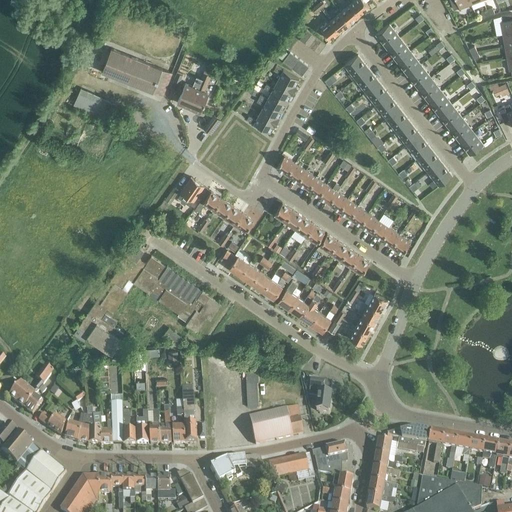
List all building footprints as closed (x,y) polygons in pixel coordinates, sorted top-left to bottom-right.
[(353,0),(350,3),(359,14),(369,6),(363,0),(353,0)] [(449,0),(453,9),(459,7),(459,8),(471,4),(469,0),(449,0)] [(469,0),(471,4),(473,8),(484,4),(482,0),(469,0)] [(359,14),(350,3),(340,11),(349,22),(359,14)] [(349,22),(340,11),(330,20),(339,30),(349,22)] [(501,21),(500,21),(502,31),(502,34),(511,31),(511,12),(500,15),(501,21)] [(419,14),(415,18),(418,22),(423,19),(419,14)] [(339,30),(330,20),(321,28),(330,39),(339,30)] [(382,29),(376,34),(386,47),(393,42),(399,37),(389,24),(382,29)] [(430,27),(425,31),(429,35),(433,32),(430,27)] [(304,42),(311,32),(306,29),(304,30),(299,38),(304,42)] [(511,31),(502,34),(504,46),(511,44),(511,31)] [(315,36),(311,32),(304,42),(308,45),(315,36)] [(320,39),(315,36),(308,45),(313,49),(320,39)] [(393,42),(386,47),(396,61),(403,55),(410,50),(399,37),(393,42)] [(325,43),(320,39),(313,49),(318,53),(325,43)] [(440,41),(435,45),(439,49),(443,45),(440,41)] [(471,54),(477,51),(474,46),(468,48),(471,54)] [(111,48),(102,71),(162,96),(172,72),(111,48)] [(403,55),(396,61),(401,66),(407,74),(414,69),(420,64),(414,56),(410,50),(403,55)] [(286,64),(294,54),(289,51),(282,60),(286,64)] [(477,51),(471,54),(474,59),(479,56),(477,51)] [(294,54),(286,64),(291,68),(298,58),(294,54)] [(351,60),(344,65),(355,78),(368,68),(358,54),(351,60)] [(451,54),(446,57),(450,62),(454,59),(451,54)] [(298,58),(291,68),(296,71),(303,61),(298,58)] [(268,59),(265,64),(272,67),(274,62),(268,59)] [(303,61),(296,71),(301,75),(308,65),(303,61)] [(191,77),(193,63),(187,62),(184,75),(191,77)] [(414,69),(407,74),(411,79),(417,87),(424,82),(431,77),(424,69),(420,64),(414,69)] [(277,80),(294,89),(296,85),(295,85),(299,78),(276,65),(274,69),(281,73),(277,80)] [(461,67),(456,71),(460,76),(464,72),(461,67)] [(185,83),(177,101),(200,111),(208,93),(204,91),(212,71),(205,68),(200,78),(196,76),(192,86),(185,83)] [(368,68),(355,78),(365,91),(378,81),(368,68)] [(170,88),(176,90),(182,76),(176,73),(170,88)] [(328,77),(324,80),(327,83),(328,85),(332,82),(328,77)] [(424,82),(417,87),(423,94),(428,101),(434,96),(441,90),(436,84),(431,77),(424,82)] [(266,83),(264,87),(271,91),(271,90),(287,99),(290,93),(291,94),(294,89),(277,80),(273,87),(266,83)] [(378,81),(365,91),(376,105),(389,95),(378,81)] [(496,83),(488,86),(490,90),(492,89),(495,96),(501,93),(502,96),(509,93),(505,83),(498,86),(496,82),(496,83)] [(103,108),(107,100),(107,99),(81,88),(73,104),(100,116),(103,108)] [(271,90),(271,91),(267,97),(260,93),(258,97),(281,110),(282,111),(288,99),(287,99),(271,90)] [(339,90),(335,94),(339,99),(343,95),(339,90)] [(434,96),(428,101),(434,109),(438,114),(445,109),(451,104),(448,99),(441,90),(434,96)] [(389,95),(376,105),(386,118),(399,108),(389,95)] [(481,95),(476,98),(480,103),(484,99),(481,95)] [(281,110),(258,97),(256,100),(263,104),(259,111),(276,121),(279,117),(277,116),(281,110)] [(116,105),(107,100),(103,108),(113,112),(116,105)] [(350,103),(345,107),(349,112),(349,111),(353,108),(350,103)] [(511,109),(511,110),(509,103),(498,108),(504,121),(510,119),(511,123),(511,109)] [(445,109),(438,114),(446,124),(449,127),(455,122),(462,117),(459,114),(451,104),(445,109)] [(399,108),(386,118),(397,132),(410,121),(399,108)] [(276,121),(259,111),(255,118),(248,114),(246,118),(253,122),(269,131),(273,124),(274,125),(276,121)] [(204,128),(210,133),(220,120),(214,115),(204,128)] [(361,117),(356,120),(359,124),(360,125),(364,121),(361,117)] [(455,122),(449,127),(458,139),(459,141),(466,136),(472,131),(471,129),(462,117),(455,122)] [(410,121),(397,132),(407,145),(420,135),(410,121)] [(304,140),(308,135),(298,128),(295,133),(304,140)] [(372,130),(367,134),(369,136),(371,139),(375,135),(372,130)] [(466,136),(459,141),(470,154),(477,149),(483,144),(472,131),(466,136)] [(420,135),(407,145),(417,158),(431,148),(420,135)] [(382,143),(377,147),(381,151),(386,148),(382,143)] [(428,172),(441,161),(431,148),(417,158),(428,172)] [(287,174),(295,162),(284,154),(276,166),(287,174)] [(393,156),(388,160),(392,165),(396,161),(393,156)] [(441,161),(428,172),(438,185),(439,185),(445,180),(451,175),(441,161)] [(295,162),(287,174),(297,181),(305,169),(295,162)] [(316,176),(305,169),(297,181),(307,188),(316,176)] [(403,169),(398,173),(400,175),(402,178),(407,174),(403,169)] [(190,176),(180,191),(181,192),(177,197),(180,200),(179,201),(183,204),(184,202),(188,205),(191,199),(192,200),(203,185),(190,176)] [(326,184),(316,176),(307,188),(318,195),(326,184)] [(417,180),(410,186),(413,190),(421,184),(417,180)] [(332,187),(326,184),(318,195),(328,202),(337,191),(340,185),(335,182),(332,187)] [(174,187),(164,199),(170,204),(179,191),(174,187)] [(213,209),(221,198),(210,190),(202,202),(213,209)] [(337,191),(328,202),(339,210),(347,198),(337,191)] [(231,205),(221,198),(213,209),(223,216),(231,205)] [(358,205),(347,198),(339,210),(349,217),(358,205)] [(284,221),(293,209),(282,202),(273,213),(284,221)] [(241,212),(231,205),(223,216),(233,223),(241,212)] [(358,205),(349,217),(360,224),(368,212),(358,205)] [(303,216),(293,209),(284,221),(295,228),(303,216)] [(241,212),(233,223),(244,231),(252,219),(241,212)] [(368,212),(360,224),(370,231),(378,219),(368,212)] [(378,219),(370,231),(380,238),(388,226),(392,219),(383,213),(378,219)] [(303,216),(295,228),(305,235),(313,223),(303,216)] [(313,223),(305,235),(315,243),(324,231),(313,223)] [(399,233),(388,226),(380,238),(391,245),(399,233)] [(329,252),(337,240),(327,233),(318,244),(329,252)] [(399,233),(391,245),(401,252),(409,241),(399,233)] [(348,247),(337,240),(329,252),(340,259),(348,247)] [(231,241),(227,247),(234,251),(237,246),(231,241)] [(110,316),(112,312),(127,291),(122,288),(128,278),(148,292),(147,294),(157,301),(158,298),(178,312),(177,314),(178,314),(180,310),(190,316),(185,324),(196,332),(206,316),(210,319),(221,303),(151,255),(146,262),(139,258),(144,250),(132,242),(119,261),(122,262),(73,333),(84,341),(86,337),(112,355),(122,340),(119,338),(123,332),(113,325),(116,320),(110,316)] [(279,252),(284,256),(289,249),(284,246),(279,252)] [(358,254),(348,247),(340,259),(350,266),(358,254)] [(241,275),(249,262),(241,257),(244,253),(237,249),(234,254),(227,249),(220,258),(230,265),(229,267),(241,275)] [(358,254),(350,266),(361,274),(369,262),(358,254)] [(263,265),(267,259),(262,256),(259,262),(263,265)] [(272,263),(267,259),(263,265),(268,268),(272,263)] [(249,262),(241,275),(252,282),(260,270),(249,262)] [(290,265),(286,270),(292,274),(296,269),(290,265)] [(296,269),(293,275),(300,280),(304,274),(296,269)] [(260,270),(252,282),(263,290),(271,277),(260,270)] [(277,281),(271,277),(263,290),(273,297),(289,274),(284,271),(277,281)] [(286,288),(278,300),(289,308),(298,296),(292,292),(298,283),(292,279),(286,288)] [(315,283),(312,288),(317,291),(320,286),(315,283)] [(312,298),(315,293),(311,289),(307,295),(312,298)] [(326,289),(323,294),(328,297),(331,293),(326,289)] [(364,302),(380,310),(386,299),(374,292),(370,298),(367,297),(364,302)] [(312,298),(300,316),(311,323),(319,311),(313,307),(321,296),(315,293),(312,298)] [(304,300),(298,296),(289,308),(300,316),(312,298),(307,295),(304,300)] [(365,307),(361,315),(374,322),(380,310),(364,302),(362,306),(365,307)] [(334,313),(337,308),(333,304),(329,310),(334,313)] [(319,311),(311,323),(321,331),(330,318),(334,313),(329,310),(325,315),(319,311)] [(361,315),(355,326),(367,333),(374,322),(361,315)] [(333,321),(328,330),(334,334),(339,325),(333,321)] [(367,333),(355,326),(349,337),(361,344),(367,333)] [(177,346),(184,337),(169,327),(162,336),(177,346)] [(177,351),(167,352),(168,362),(178,361),(177,351)] [(144,361),(136,361),(136,379),(144,379),(144,361)] [(215,363),(214,373),(225,375),(226,364),(215,363)] [(257,380),(258,380),(258,364),(245,364),(246,376),(247,407),(258,406),(257,380)] [(40,381),(34,388),(39,391),(42,386),(53,372),(45,365),(35,378),(40,381)] [(311,380),(309,392),(313,392),(313,398),(317,398),(316,409),(327,411),(330,394),(327,394),(328,387),(323,385),(324,381),(311,380)] [(144,381),(136,381),(136,389),(145,389),(144,381)] [(25,409),(35,396),(36,394),(20,382),(9,397),(25,409)] [(54,386),(49,394),(54,397),(59,389),(54,386)] [(78,402),(85,397),(82,393),(75,398),(78,402)] [(185,437),(185,444),(197,444),(196,424),(190,424),(190,418),(194,417),(193,395),(182,395),(183,409),(184,418),(183,418),(185,437)] [(43,402),(35,396),(25,409),(32,415),(43,402)] [(122,396),(110,396),(111,411),(112,444),(124,444),(123,411),(122,411),(122,396)] [(166,428),(159,428),(160,445),(171,444),(168,406),(164,406),(165,425),(166,425),(166,428)] [(286,409),(251,417),(252,428),(254,438),(255,445),(303,434),(301,425),(297,407),(286,409)] [(101,430),(101,429),(100,415),(93,415),(92,408),(87,408),(87,416),(88,424),(88,429),(89,440),(89,444),(101,444),(101,430)] [(184,418),(183,409),(177,409),(178,428),(172,428),(173,445),(185,444),(185,437),(183,418),(184,418)] [(107,430),(101,430),(101,444),(112,444),(111,411),(106,411),(107,430)] [(129,411),(123,411),(124,444),(137,444),(136,430),(129,430),(129,411)] [(142,412),(143,419),(135,420),(136,428),(136,430),(137,444),(148,444),(147,427),(145,427),(145,425),(148,425),(147,412),(142,412)] [(158,412),(147,412),(148,424),(149,424),(150,445),(160,445),(159,428),(158,412)] [(61,436),(67,422),(56,415),(52,420),(44,414),(39,420),(48,427),(61,436)] [(77,442),(81,428),(82,427),(83,422),(84,416),(83,416),(81,415),(78,426),(69,424),(66,433),(65,432),(64,437),(77,442)] [(89,440),(88,429),(88,424),(87,416),(84,416),(83,422),(82,427),(81,428),(77,442),(89,444),(89,440)] [(7,424),(0,432),(0,442),(3,445),(1,447),(3,449),(5,447),(17,432),(7,424)] [(397,444),(424,449),(428,430),(421,429),(416,429),(410,430),(400,432),(400,433),(398,433),(398,431),(387,434),(387,436),(392,437),(398,439),(397,444)] [(439,464),(442,447),(445,434),(431,431),(428,444),(436,446),(433,463),(439,464)] [(3,449),(1,451),(17,464),(33,445),(17,432),(5,447),(3,449)] [(445,434),(442,447),(451,448),(449,460),(454,461),(456,449),(458,436),(445,434)] [(378,441),(376,455),(389,457),(395,458),(396,450),(423,454),(424,449),(397,444),(391,443),(392,437),(387,436),(383,436),(382,442),(378,441)] [(458,436),(456,449),(463,451),(462,457),(463,457),(462,463),(465,463),(465,465),(467,466),(470,452),(472,439),(458,436)] [(485,441),(472,439),(470,452),(483,454),(485,441)] [(483,454),(482,460),(490,462),(488,469),(494,470),(496,459),(497,457),(499,443),(485,441),(483,454)] [(506,476),(507,473),(511,446),(499,443),(497,457),(496,459),(502,460),(500,475),(506,476)] [(317,472),(335,475),(342,476),(342,463),(345,463),(345,455),(347,454),(344,444),(325,449),(311,452),(312,457),(314,457),(317,472)] [(33,445),(17,464),(26,472),(41,452),(33,445)] [(41,452),(26,472),(53,492),(66,472),(41,452)] [(272,477),(295,472),(297,481),(313,478),(308,455),(303,456),(303,455),(269,462),(272,477)] [(389,457),(376,455),(373,468),(386,471),(389,457)] [(260,458),(256,456),(227,459),(221,462),(211,467),(219,482),(226,479),(228,482),(233,480),(231,476),(235,474),(237,478),(242,475),(239,469),(262,467),(260,458)] [(373,468),(371,482),(384,484),(386,476),(398,478),(399,473),(386,471),(373,468)] [(26,472),(7,497),(9,498),(29,511),(38,511),(53,492),(26,472)] [(203,500),(191,476),(183,472),(177,475),(192,505),(185,509),(186,511),(198,511),(202,510),(198,503),(203,500)] [(452,472),(450,480),(464,482),(465,475),(452,472)] [(342,476),(335,475),(333,487),(339,488),(338,492),(350,494),(353,479),(342,476)] [(157,491),(158,476),(146,477),(145,488),(145,494),(146,503),(151,503),(151,491),(157,491)] [(158,476),(157,491),(157,501),(175,501),(175,491),(170,491),(170,476),(158,476)] [(94,487),(93,477),(83,477),(61,510),(63,511),(87,511),(96,500),(98,500),(98,494),(96,494),(96,487),(94,487)] [(111,493),(111,488),(111,477),(93,477),(94,487),(96,487),(96,494),(98,494),(98,493),(111,493)] [(123,492),(123,488),(122,477),(111,477),(111,488),(118,488),(118,499),(119,499),(119,510),(123,510),(123,492)] [(134,477),(122,477),(123,488),(123,492),(130,492),(130,504),(134,504),(134,494),(134,477)] [(145,488),(146,477),(134,477),(134,494),(140,494),(140,488),(145,488)] [(480,477),(478,487),(489,488),(490,479),(480,477)] [(416,510),(412,511),(471,511),(481,507),(481,489),(422,478),(416,510)] [(371,482),(368,495),(391,499),(392,490),(396,491),(397,486),(384,484),(371,482)] [(178,496),(183,494),(179,484),(174,487),(178,496)] [(277,485),(275,492),(283,495),(285,488),(277,485)] [(4,487),(1,492),(6,496),(10,491),(4,487)] [(335,492),(329,491),(323,489),(322,494),(328,495),(328,494),(332,495),(331,503),(333,503),(348,507),(350,494),(338,492),(335,492)] [(0,510),(9,498),(7,497),(0,492),(0,510)] [(184,495),(179,497),(184,507),(189,505),(184,495)] [(391,499),(368,495),(366,509),(379,511),(381,503),(387,504),(394,505),(395,500),(391,499)] [(29,511),(9,498),(0,510),(0,511),(29,511)] [(230,511),(241,511),(248,507),(245,502),(230,511)] [(497,511),(511,511),(511,507),(504,508),(503,502),(496,503),(497,511)] [(331,511),(326,510),(319,508),(318,511),(346,511),(348,507),(333,503),(331,511)]
